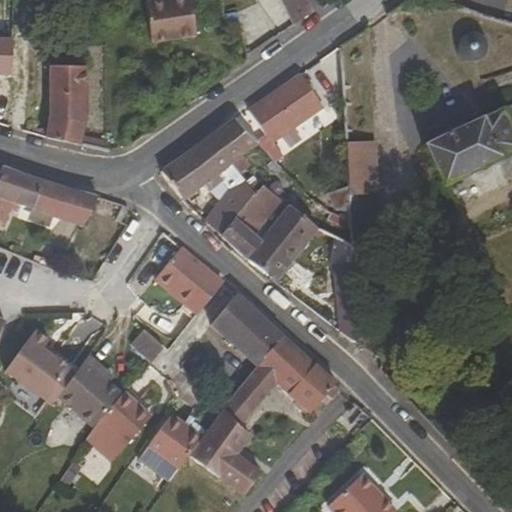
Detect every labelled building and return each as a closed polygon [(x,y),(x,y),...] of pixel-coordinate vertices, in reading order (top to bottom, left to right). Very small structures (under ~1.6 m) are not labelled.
[(197,39),(190,0),(169,0),(145,3),(152,45),(197,39)] [(307,0),(284,0),(295,26),(314,13),(307,0)] [(425,0),(463,10),(454,0),(425,0)] [(234,18),(228,19),(231,28),(237,26),(234,18)] [(485,46),(484,43),(482,41),(480,39),(477,37),(474,36),(470,36),(467,37),(464,38),(461,41),(460,43),(458,46),(458,50),(459,53),(460,56),(462,59),(465,61),(468,63),(471,63),(474,63),(478,62),(481,60),(484,55),(485,52),(486,49),(485,46)] [(83,68),(83,59),(51,59),(51,68),(49,68),(49,118),(44,140),(106,152),(106,142),(84,137),(87,119),(87,68),(83,68)] [(299,76),(247,111),(271,146),(323,110),(299,76)] [(511,153),(511,126),(504,110),(425,146),(442,185),(511,153)] [(124,150),(149,134),(141,120),(123,131),(124,150)] [(231,167),(242,159),(257,146),(233,121),(208,138),(231,167)] [(205,187),(209,192),(221,184),(228,191),(218,205),(235,221),(241,213),(255,197),(238,176),(231,167),(208,138),(159,172),(184,204),(205,187)] [(378,196),(377,144),(347,145),(349,189),(350,197),(378,196)] [(231,167),(238,176),(249,168),(242,159),(231,167)] [(0,226),(4,228),(8,220),(12,222),(19,208),(31,212),(52,219),(83,229),(98,198),(1,167),(0,171),(0,226)] [(261,228),(281,202),(262,188),(255,197),(241,213),(261,228)] [(350,197),(349,189),(329,196),(336,212),(351,211),(350,197)] [(205,222),(222,237),(235,221),(218,205),(205,222)] [(290,208),(261,243),(247,260),(272,282),(315,230),(290,208)] [(27,223),(49,230),(52,219),(31,212),(27,223)] [(222,237),(247,260),(261,243),(235,221),(222,237)] [(224,285),(181,250),(156,281),(197,317),(224,285)] [(360,347),(354,267),(335,268),(339,334),(360,347)] [(283,337),(237,296),(210,327),(256,369),(283,337)] [(57,351),(33,334),(1,378),(47,412),(57,401),(75,376),(52,358),(57,351)] [(150,365),(163,350),(140,336),(138,335),(128,351),(150,365)] [(238,498),(257,477),(233,457),(248,438),(239,431),(277,386),(309,415),(335,385),(337,383),(283,337),(256,369),(222,409),(206,432),(188,458),(238,498)] [(75,376),(57,401),(94,428),(98,423),(122,397),(107,386),(96,378),(100,372),(85,362),(75,376)] [(111,381),(100,372),(96,378),(107,386),(111,381)] [(125,446),(150,418),(123,395),(123,396),(122,397),(98,423),(125,446)] [(188,416),(181,424),(170,417),(147,450),(179,471),(188,458),(206,432),(193,424),(195,420),(188,416)] [(395,511),(363,476),(327,509),(329,511),(395,511)]
